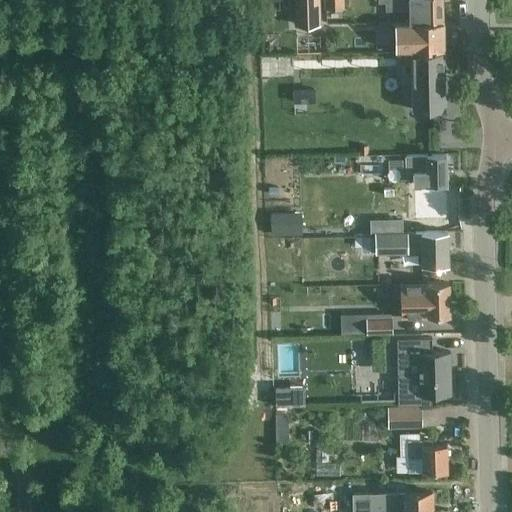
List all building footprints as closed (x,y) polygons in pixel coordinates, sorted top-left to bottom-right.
[(319,22),(318,0),(294,0),(295,23),(319,22)] [(441,22),(440,0),(377,0),(377,1),(385,1),(385,9),(408,9),(408,22),(408,23),(441,22)] [(390,39),(391,22),(380,21),(379,39),(390,39)] [(408,23),(408,22),(396,22),(396,49),(414,48),(442,48),(441,22),(408,23)] [(443,52),(411,53),(412,108),(444,108),(443,52)] [(357,108),(357,144),(397,144),(396,82),(384,82),(384,108),(357,108)] [(446,218),(445,153),(418,154),(405,154),(406,169),(413,169),(414,219),(446,218)] [(297,210),(272,211),(272,233),(298,232),(297,210)] [(386,218),(370,218),(370,232),(387,231),(386,218)] [(311,235),(327,234),(326,222),(311,222),(311,235)] [(403,232),(403,231),(375,232),(376,252),(421,251),(422,263),(447,262),(447,231),(403,232)] [(401,314),(449,313),(448,282),(401,283),(401,314)] [(367,331),(391,331),(391,317),(367,317),(367,331)] [(430,337),(396,338),(398,403),(431,402),(430,392),(450,392),(449,350),(430,351),(430,337)] [(359,363),(359,388),(387,388),(387,363),(359,363)] [(422,424),(421,403),(387,404),(388,425),(422,424)] [(287,411),(275,412),(275,423),(287,422),(287,411)] [(438,412),(438,422),(455,422),(455,412),(438,412)] [(318,429),(309,429),(309,442),(318,442),(318,429)] [(419,438),(419,434),(398,434),(399,455),(408,455),(408,470),(447,469),(446,442),(431,443),(431,438),(419,438)] [(402,491),(353,492),(353,511),(447,511),(448,509),(432,509),(432,490),(402,491)]
